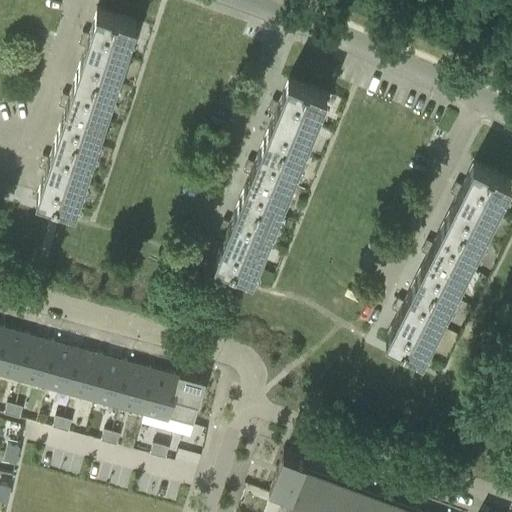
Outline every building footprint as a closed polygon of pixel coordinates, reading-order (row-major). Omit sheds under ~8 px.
[(136,18),(98,5),(97,5),(89,31),(83,29),(79,41),(85,43),(77,68),(116,80),(136,18)] [(96,143),(116,80),(77,68),(69,93),(62,91),(59,103),(65,105),(57,130),(96,143)] [(327,90),(289,74),(278,100),(272,97),(268,109),(274,111),(264,135),(302,151),(327,90)] [(44,166),(36,192),(76,205),(96,143),(57,130),(49,154),(42,152),(39,164),(44,166)] [(278,212),(302,151),(264,135),(254,159),(248,157),(243,169),(249,171),(239,196),(278,212)] [(482,235),(511,177),(474,158),(462,182),(456,179),(450,191),(456,194),(444,217),(482,235)] [(278,212),(239,196),(229,219),(223,217),(219,229),(225,231),(214,256),(253,272),(265,242),(278,212)] [(452,294),(482,235),(444,217),(432,240),(427,237),(421,249),(427,251),(415,275),(452,294)] [(398,309),(385,334),(423,352),(452,294),(415,275),(403,298),(398,295),(392,306),(398,309)] [(0,360),(9,326),(0,323),(0,360)] [(34,333),(9,326),(0,360),(0,371),(21,378),(34,333)] [(21,378),(46,384),(58,340),(34,333),(21,378)] [(70,391),(82,347),(58,340),(46,384),(70,391)] [(82,347),(70,391),(94,398),(107,353),(82,347)] [(131,360),(107,353),(94,398),(119,404),(131,360)] [(131,360),(119,404),(143,411),(155,367),(131,360)] [(180,371),(179,371),(178,373),(155,367),(143,411),(167,418),(180,371)] [(205,378),(180,371),(167,418),(168,418),(169,416),(193,422),(205,378)] [(12,413),(15,401),(7,399),(4,411),(12,413)] [(20,415),(23,404),(15,401),(12,413),(20,415)] [(52,424),(60,426),(63,415),(55,413),(52,424)] [(71,417),(63,415),(60,426),(68,428),(71,417)] [(101,438),(109,440),(112,428),(104,426),(101,438)] [(120,430),(112,428),(109,440),(116,442),(120,430)] [(153,439),(150,451),(157,453),(161,442),(153,439)] [(5,450),(17,453),(19,445),(7,442),(5,450)] [(161,442),(157,453),(165,455),(168,444),(161,442)] [(5,450),(4,458),(15,461),(17,453),(5,450)] [(268,489),(291,498),(302,468),(305,459),(283,450),(268,489)] [(302,468),(291,498),(287,507),(302,511),(317,511),(330,478),(302,468)] [(349,511),(358,488),(330,478),(317,511),(349,511)] [(0,482),(0,490),(8,492),(10,484),(0,482)] [(381,511),(386,499),(358,488),(349,511),(381,511)] [(0,498),(6,500),(8,492),(0,490),(0,498)] [(413,511),(414,509),(386,499),(381,511),(413,511)]
